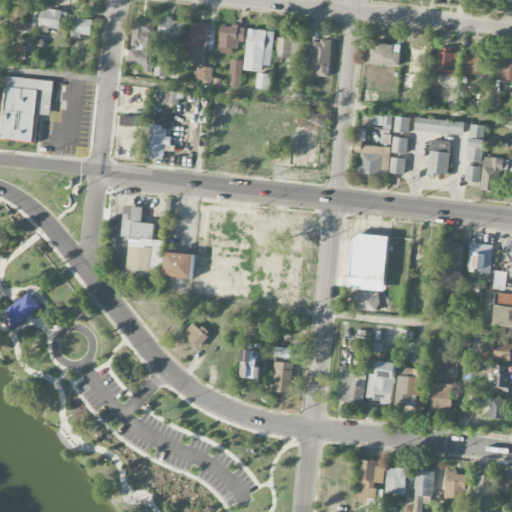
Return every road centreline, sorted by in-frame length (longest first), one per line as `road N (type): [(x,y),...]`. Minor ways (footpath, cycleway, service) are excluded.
road 1 (primary): [(0,186),(51,225),(147,350),(226,408),(279,423),(450,443)]
road 2 (primary): [(511,218),(99,169)]
road 3 (residential): [(242,0),(511,27)]
road 4 (residential): [(337,200),(312,427)]
road 5 (residential): [(337,200),(358,0)]
road 6 (residential): [(99,169),(116,0)]
